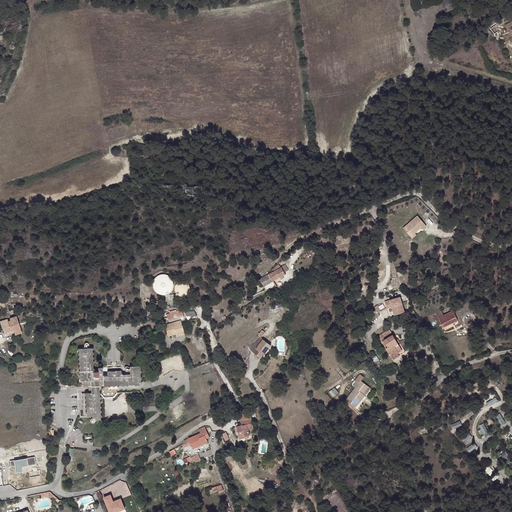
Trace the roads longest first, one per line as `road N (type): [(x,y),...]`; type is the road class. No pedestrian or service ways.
road 1 (residential): [(0,497),(49,487),(93,490),(227,412),(230,393),(195,308)]
road 2 (residential): [(511,351),(463,365),(422,398),(294,461),(258,391)]
road 3 (residential): [(511,242),(491,245),(460,232),(414,194),(300,237)]
